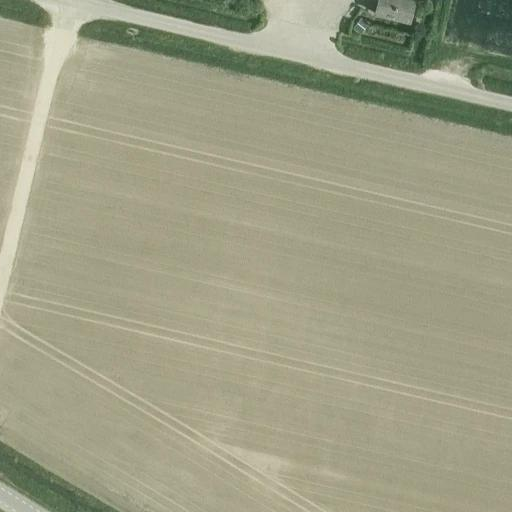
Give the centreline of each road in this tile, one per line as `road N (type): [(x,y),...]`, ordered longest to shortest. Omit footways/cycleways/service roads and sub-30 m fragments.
road 1 (unclassified): [(511,104),(66,0)]
road 2 (track): [(66,0),(0,286)]
road 3 (track): [(0,438),(122,511)]
